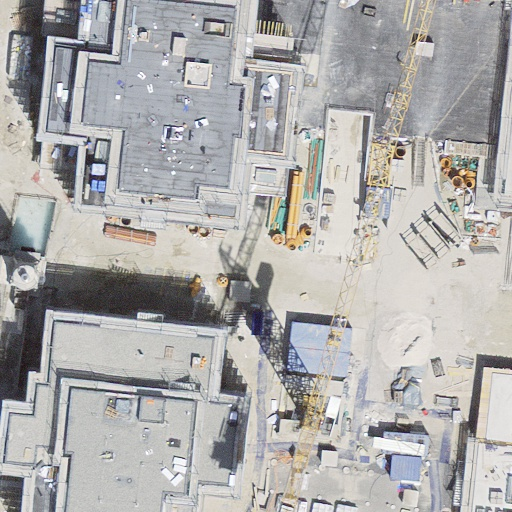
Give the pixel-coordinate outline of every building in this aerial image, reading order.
[(258,0),(82,0),(78,39),(46,36),(35,142),(80,147),(73,208),(246,227),(249,196),(288,200),(303,65),(252,59),(258,0)] [(511,10),(494,201),(511,202),(511,10)] [(227,388),(232,328),(47,311),(42,375),(31,374),(28,404),(4,401),(0,451),(0,474),(26,477),(23,511),(203,511),(205,500),(246,504),(256,390),(227,388)] [(291,363),(349,366),(351,322),(293,319),(291,363)] [(511,511),(511,374),(487,373),(478,440),(465,438),(455,511),(511,511)]
